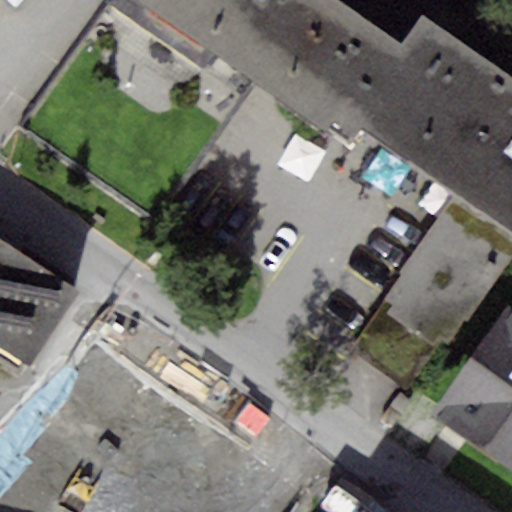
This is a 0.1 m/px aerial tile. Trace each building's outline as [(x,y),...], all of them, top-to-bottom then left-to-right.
[(511,77),(422,17),(402,47),(335,0),(113,0),(111,4),(208,71),(217,58),(346,149),(361,128),(458,194),(347,356),(403,395),(438,343),(449,351),(511,259),(511,77)] [(79,294),(0,240),(0,346),(29,367),(79,294)] [(116,292),(3,465),(75,511),(92,511),(200,347),(116,292)] [(511,475),(511,311),(507,308),(429,418),(511,475)] [(142,487),(180,511),(258,511),(308,435),(214,375),(142,487)]
